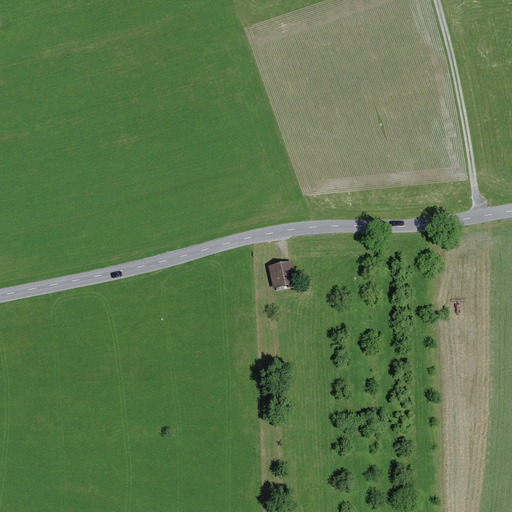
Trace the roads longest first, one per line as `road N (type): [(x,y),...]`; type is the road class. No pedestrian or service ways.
road 1 (tertiary): [(0,294),(310,226),(511,214)]
road 2 (track): [(436,0),(455,66),(478,219)]
